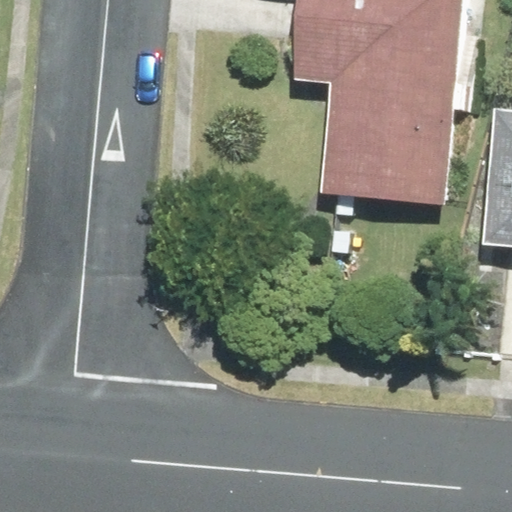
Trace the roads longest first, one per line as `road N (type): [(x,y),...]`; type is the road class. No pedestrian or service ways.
road 1 (residential): [(68,458),(108,0)]
road 2 (tertiary): [(68,458),(511,495)]
